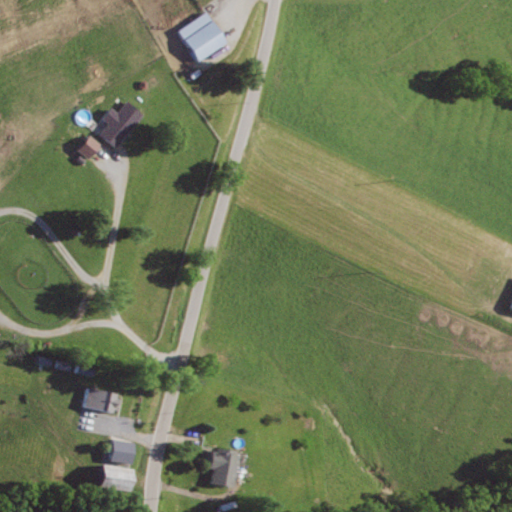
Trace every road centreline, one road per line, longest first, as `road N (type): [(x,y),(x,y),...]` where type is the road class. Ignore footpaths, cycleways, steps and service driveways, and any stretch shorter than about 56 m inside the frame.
road 1 (secondary): [(149,511),(161,431),(272,0)]
road 2 (track): [(106,289),(34,216),(0,210),(18,324),(39,331),(128,329)]
